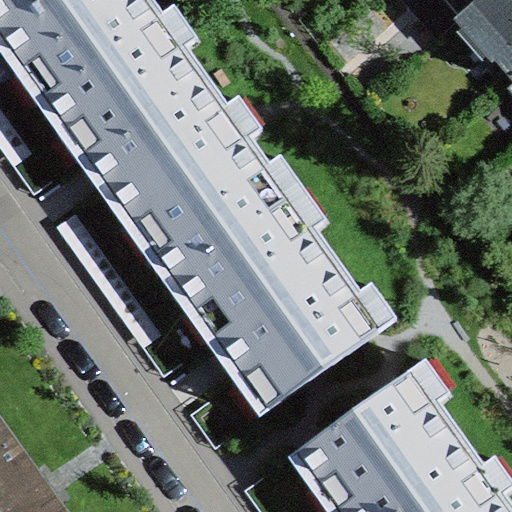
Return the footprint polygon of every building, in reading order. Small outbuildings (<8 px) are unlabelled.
[(0,0),(0,37),(24,70),(34,63),(54,91),(44,98),(45,100),(158,21),(142,0),(0,0)] [(506,50),(495,60),(511,80),(511,0),(480,0),(475,4),(470,9),(506,50)] [(166,248),(156,255),(175,282),(287,202),(243,141),(233,148),(213,120),(223,113),(179,50),(168,57),(148,29),(158,22),(158,21),(45,100),(65,128),(57,134),(79,164),(86,159),(102,180),(135,226),(145,219),(166,248)] [(287,202),(175,282),(194,310),(186,315),(208,345),(216,340),(221,347),(244,379),(254,372),(275,401),(265,408),(267,412),(380,332),(308,231),(298,239),(278,211),(288,204),(287,202)] [(508,511),(431,404),(421,412),(401,384),(411,376),(409,373),(296,453),(318,483),(310,488),(326,511),(508,511)] [(0,511),(55,511),(37,486),(0,434),(0,511)]
